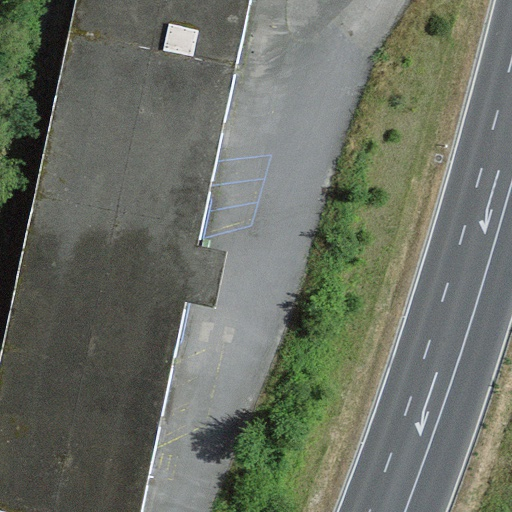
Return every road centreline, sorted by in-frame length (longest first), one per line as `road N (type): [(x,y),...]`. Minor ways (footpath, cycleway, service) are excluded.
road 1 (unknown): [(349,0),(182,511)]
road 2 (secondary): [(387,511),(511,118)]
